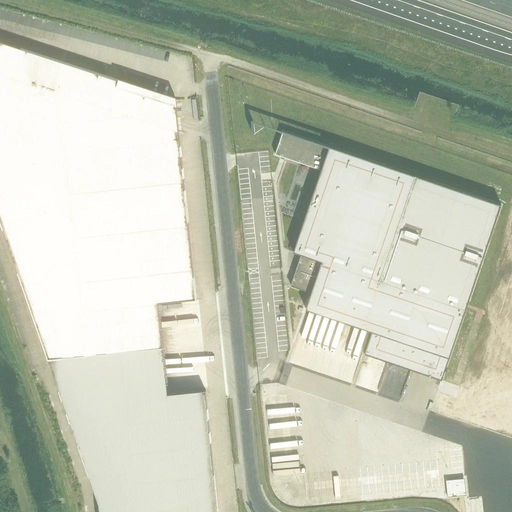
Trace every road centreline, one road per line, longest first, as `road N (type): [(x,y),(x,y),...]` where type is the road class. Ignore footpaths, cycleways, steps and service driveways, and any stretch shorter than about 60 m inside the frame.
road 1 (unclassified): [(208,55),(262,511)]
road 2 (motorway): [(396,0),(511,39)]
